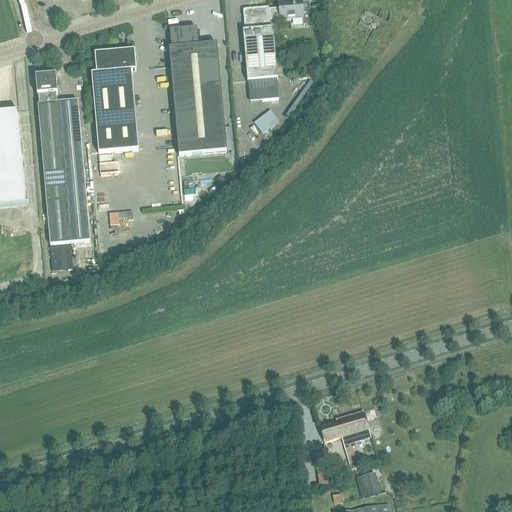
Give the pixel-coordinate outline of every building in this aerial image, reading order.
[(302,3),(302,2),(279,4),(279,10),(269,11),(270,21),(280,20),(280,21),(292,20),(292,19),(303,18),(303,26),(311,26),(317,25),(316,11),(303,13),(302,3)] [(260,82),(262,103),(279,101),(277,80),(278,80),(273,30),(271,30),(270,21),(269,11),(269,9),(243,11),(245,33),(243,33),(247,83),(260,82)] [(172,50),(169,50),(179,158),(227,153),(217,46),(199,48),(197,30),(170,33),(172,50)] [(92,76),(99,156),(138,152),(131,72),(136,72),(135,52),(95,56),(97,75),(92,76)] [(323,66),(316,61),(312,65),(320,71),(323,66)] [(39,106),(57,105),(56,96),(58,96),(56,77),(36,79),(37,97),(39,97),(39,106)] [(303,89),(315,88),(314,80),(302,81),(303,89)] [(159,90),(159,99),(169,98),(169,90),(159,90)] [(79,103),(57,105),(39,106),(38,106),(50,248),(90,244),(79,103)] [(272,108),(256,122),(266,134),(282,119),(272,108)] [(0,209),(28,207),(19,114),(0,115),(0,209)] [(102,166),(103,176),(120,174),(119,164),(102,166)] [(220,188),(225,183),(221,178),(216,183),(220,188)] [(186,193),(199,193),(199,183),(185,183),(186,193)] [(112,225),(123,224),(122,210),(111,211),(112,225)] [(60,249),(50,249),(52,274),(61,273),(68,272),(72,272),(71,249),(70,248),(60,249)] [(366,423),(363,413),(336,421),(337,424),(320,429),(323,439),(325,445),(342,439),(351,472),(359,470),(352,449),(356,448),(355,444),(371,439),(366,423)] [(312,456),(314,468),(322,467),(321,455),(312,456)] [(380,496),(375,476),(356,481),(361,501),(380,496)] [(407,500),(395,504),(396,511),(409,511),(410,511),(407,500)]
